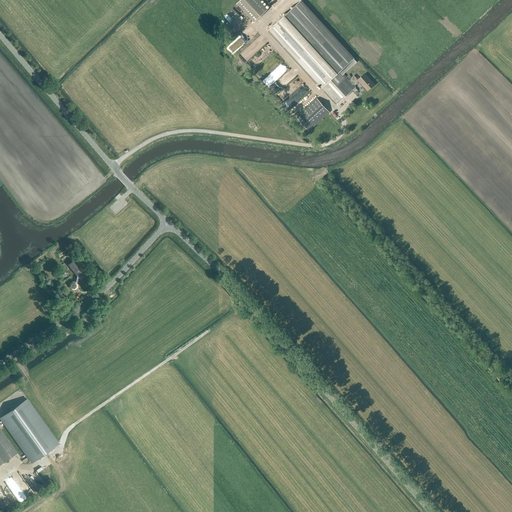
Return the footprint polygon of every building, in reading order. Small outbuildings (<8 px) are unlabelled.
[(255,22),(268,10),(258,0),(240,0),(237,3),(255,22)] [(292,55),(337,104),(356,87),(355,86),(359,82),(362,84),(368,90),(374,84),(365,74),(358,80),(354,75),(349,80),(340,70),(354,59),(300,0),(268,29),(292,55)] [(283,89),(297,77),(290,69),(277,80),(279,83),(278,84),(275,87),(276,88),(280,85),(283,89)] [(309,131),(330,112),(317,98),(296,117),(309,131)] [(82,282),(88,278),(74,260),(68,264),(77,276),(76,283),(75,282),(72,282),(70,283),(70,286),(72,289),(74,289),(77,287),(80,287),(80,285),(77,284),(78,277),(82,282)] [(1,418),(33,462),(59,443),(26,399),(1,418)] [(0,465),(5,462),(17,453),(0,428),(0,465)] [(11,476),(28,497),(35,492),(18,470),(11,476)] [(0,483),(0,489),(11,506),(19,500),(5,480),(0,483)]
